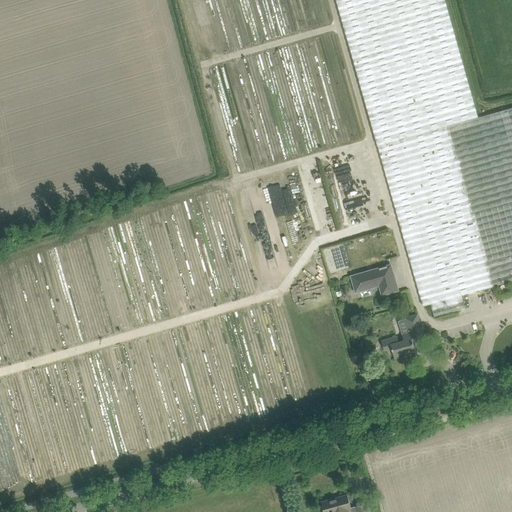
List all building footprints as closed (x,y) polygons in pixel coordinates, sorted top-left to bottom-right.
[(423,306),(431,304),(434,317),(466,308),(462,295),(511,280),(511,107),(479,117),(445,0),(336,0),(378,145),(421,296),(423,306)] [(294,239),(282,243),(274,217),(263,221),(267,234),(261,236),(270,266),(288,261),(287,256),(298,252),(294,239)] [(392,264),(350,276),(355,294),(362,292),(379,287),(382,296),(400,291),(392,264)] [(398,336),(383,340),(385,348),(390,350),(392,350),(395,358),(416,352),(413,342),(425,339),(418,314),(405,317),(410,333),(403,335),(404,340),(399,341),(398,336)] [(351,507),(350,504),(348,494),(321,502),(324,511),(370,511),(368,503),(351,507)]
